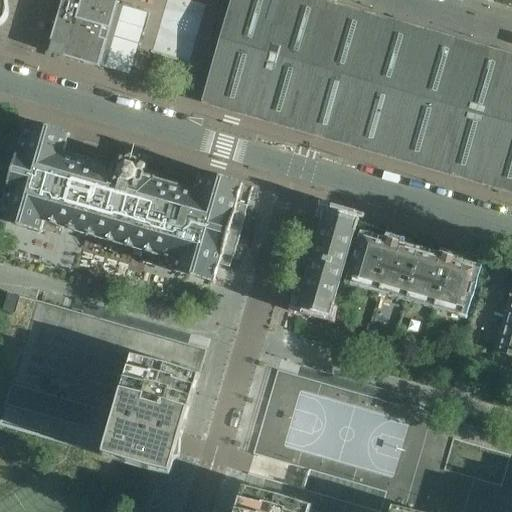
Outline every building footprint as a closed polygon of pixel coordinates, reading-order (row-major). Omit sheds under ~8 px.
[(0,0),(0,26),(1,26),(3,25),(5,23),(6,21),(7,19),(8,17),(9,14),(9,13),(9,11),(9,9),(8,8),(7,0),(0,0)] [(62,0),(48,53),(99,68),(119,1),(115,0),(62,0)] [(446,121),(465,57),(468,47),(307,0),(246,0),(216,103),(433,166),(436,156),(446,121)] [(488,160),(499,121),(511,76),(511,70),(490,64),(465,57),(446,121),(436,156),(460,163),(485,170),(488,160)] [(511,76),(499,121),(511,124),(511,76)] [(511,179),(511,124),(499,121),(488,160),(485,170),(484,171),(511,179)] [(230,268),(253,188),(243,185),(243,184),(202,173),(197,192),(148,178),(150,171),(146,170),(147,166),(121,158),(118,169),(65,154),(71,135),(29,123),(24,142),(14,139),(12,147),(11,147),(0,185),(0,201),(6,203),(0,222),(42,234),(42,231),(82,242),(84,235),(158,256),(155,264),(175,269),(174,272),(215,284),(221,265),(230,268)] [(331,318),(351,247),(359,219),(349,216),(349,215),(335,211),(325,209),(297,308),(331,318)] [(381,285),(394,240),(389,239),(387,244),(365,237),(353,277),(381,285)] [(409,293),(421,252),(406,248),(406,249),(398,247),(400,242),(394,240),(381,285),(409,293)] [(436,301),(449,256),(443,255),(442,259),(435,257),(435,256),(421,252),(409,293),(436,301)] [(471,284),(476,269),(453,263),(455,258),(449,256),(436,301),(464,309),(469,294),(471,295),(474,285),(471,284)] [(511,286),(494,352),(511,356),(511,286)] [(16,314),(21,297),(8,294),(3,311),(16,314)] [(421,339),(423,329),(405,324),(402,334),(421,339)] [(183,436),(201,373),(178,366),(167,363),(133,354),(126,377),(120,378),(119,401),(106,447),(103,457),(104,458),(105,459),(138,469),(145,470),(169,477),(170,477),(171,477),(176,460),(181,460),(181,454),(183,436)] [(145,470),(138,469),(141,474),(150,489),(141,511),(147,511),(155,488),(145,470)] [(310,511),(313,505),(279,494),(262,490),(261,490),(245,486),(238,509),(237,511),(310,511)]
